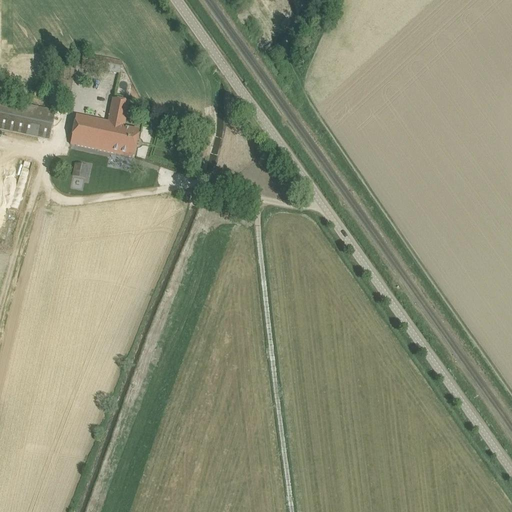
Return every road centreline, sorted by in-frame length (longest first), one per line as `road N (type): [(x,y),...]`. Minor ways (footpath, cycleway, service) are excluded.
road 1 (unclassified): [(511,471),(177,0)]
road 2 (track): [(291,67),(511,386)]
